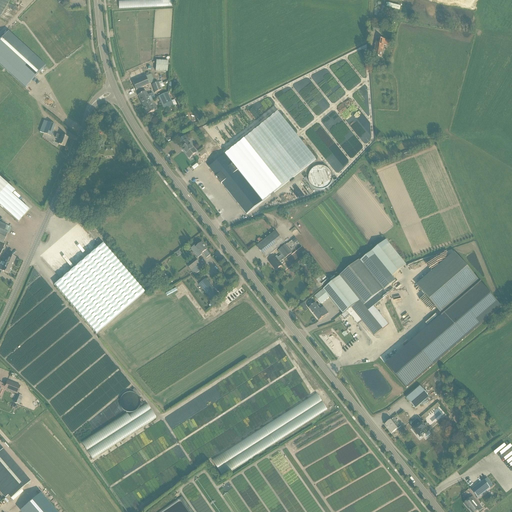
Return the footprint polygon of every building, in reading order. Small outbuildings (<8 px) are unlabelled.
[(0,0),(0,17),(0,18),(10,0),(0,0)] [(120,0),(120,9),(175,7),(174,0),(120,0)] [(23,22),(35,9),(32,7),(21,20),(20,19),(19,21),(21,22),(22,21),(23,22)] [(0,40),(0,65),(25,88),(46,66),(8,32),(0,40)] [(377,39),(374,56),(381,57),(382,57),(384,45),(384,44),(392,45),(393,42),(388,41),(382,40),(377,39)] [(157,61),(156,69),(167,70),(167,69),(169,69),(170,63),(168,63),(168,61),(157,61)] [(136,91),(140,89),(150,84),(154,82),(151,74),(147,76),(146,74),(131,81),(136,91)] [(162,82),(158,83),(152,85),(155,93),(161,90),(160,87),(161,87),(160,84),(162,83),(162,82)] [(142,93),(138,95),(143,106),(150,103),(148,98),(151,97),(150,94),(147,95),(145,92),(142,93)] [(160,103),(164,111),(174,106),(167,92),(158,97),(159,100),(160,103)] [(147,115),(151,113),(157,110),(155,105),(153,101),(150,103),(143,106),(147,115)] [(278,113),(225,155),(233,164),(263,202),(300,172),(315,160),(278,113)] [(55,125),(50,123),(48,122),(44,121),(39,132),(43,134),(46,135),(51,136),(55,125)] [(65,147),(68,139),(62,136),(61,136),(57,135),(55,138),(56,138),(60,140),(58,144),(65,147)] [(190,147),(191,146),(184,137),(179,140),(184,147),(182,149),(188,157),(192,155),(193,156),(195,154),(190,147)] [(114,156),(115,159),(120,157),(115,149),(117,148),(115,144),(111,144),(111,147),(103,147),(103,149),(103,151),(98,148),(96,153),(104,158),(112,157),(114,156)] [(213,147),(200,157),(213,173),(216,177),(246,215),(262,203),(263,202),(233,164),(232,165),(229,167),(226,163),(218,153),(213,147)] [(29,210),(25,207),(12,195),(15,191),(0,177),(0,206),(18,222),(29,210)] [(266,258),(270,255),(284,243),(275,232),(260,244),(256,247),(266,258)] [(91,251),(94,249),(88,241),(83,245),(86,250),(89,248),(91,251)] [(331,284),(315,296),(321,305),(330,298),(333,302),(341,312),(344,315),(347,313),(348,312),(352,309),(374,337),(383,330),(367,311),(387,295),(384,291),(396,282),(392,277),(406,265),(403,262),(389,244),(386,241),(359,262),(336,279),(331,284)] [(195,246),(191,249),(198,257),(201,255),(203,254),(206,258),(210,255),(207,251),(207,250),(205,248),(205,247),(204,246),(201,243),(198,247),(196,247),(195,246)] [(54,285),(96,334),(144,293),(102,244),(54,285)] [(282,255),(277,259),(276,258),(273,260),(269,263),(276,271),(280,268),(282,266),(280,263),(291,254),(285,246),(279,251),(282,255)] [(454,253),(416,285),(426,296),(443,316),(481,283),(454,253)] [(5,254),(2,262),(12,267),(16,258),(5,254)] [(330,282),(325,277),(325,276),(323,278),(321,280),(303,258),(300,261),(299,260),(281,275),(281,276),(280,277),(281,279),(298,265),(301,265),(316,285),(318,283),(319,282),(323,287),(330,282)] [(187,265),(191,271),(195,275),(199,272),(195,267),(199,264),(195,259),(187,265)] [(0,270),(9,274),(12,267),(2,262),(0,266),(0,270)] [(202,282),(199,285),(203,290),(213,302),(216,299),(220,296),(205,279),(202,282)] [(412,342),(386,365),(406,388),(501,307),(481,283),(443,316),(412,342)] [(328,314),(325,310),(323,307),(320,310),(315,303),(309,308),(319,321),(328,314)] [(430,314),(419,321),(420,324),(432,317),(430,314)] [(416,325),(414,317),(403,319),(404,327),(416,325)] [(17,395),(20,386),(12,383),(7,381),(5,386),(0,383),(0,390),(1,388),(17,395)] [(420,387),(406,398),(416,409),(429,397),(420,387)] [(223,475),(331,414),(321,397),(213,458),(223,475)] [(130,416),(129,415),(83,442),(93,460),(159,421),(149,404),(130,416)] [(392,434),(400,427),(394,418),(389,422),(385,425),(392,434)] [(417,420),(413,423),(416,426),(414,428),(415,429),(413,430),(414,432),(416,436),(417,435),(420,438),(422,437),(423,436),(425,434),(422,431),(426,428),(422,423),(421,424),(417,420)] [(301,450),(308,447),(308,446),(310,445),(308,440),(298,444),(301,450)] [(0,491),(5,498),(8,496),(11,499),(31,482),(3,450),(0,452),(0,491)] [(224,511),(202,478),(197,482),(216,511),(242,511),(230,493),(223,497),(233,511),(224,511)] [(477,498),(490,488),(492,486),(489,483),(487,484),(484,481),(484,480),(471,490),(477,498)] [(60,511),(39,489),(19,507),(23,511),(60,511)] [(475,511),(476,511),(475,509),(477,507),(470,499),(468,501),(464,504),(467,507),(471,511),(475,511)]
